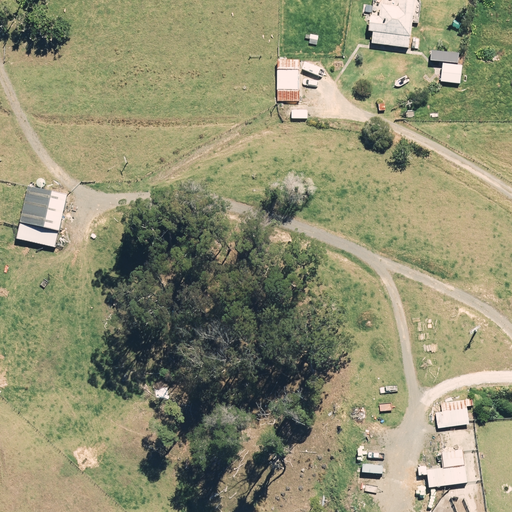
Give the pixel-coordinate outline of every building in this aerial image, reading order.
[(412,8),(374,5),(373,19),(369,19),(368,34),(373,34),(371,47),(408,51),(412,8)] [(299,62),(279,61),(278,103),(298,103),(299,62)] [(461,67),(441,65),(441,68),(437,68),(436,77),(442,77),(442,83),(460,85),(461,67)] [(66,195),(30,188),(19,240),(55,248),(66,195)] [(466,403),(441,405),(442,415),(435,416),(436,429),(468,427),(466,403)] [(428,480),(429,489),(466,486),(464,453),(436,455),(437,462),(441,462),(442,471),(422,472),(423,480),(428,480)]
